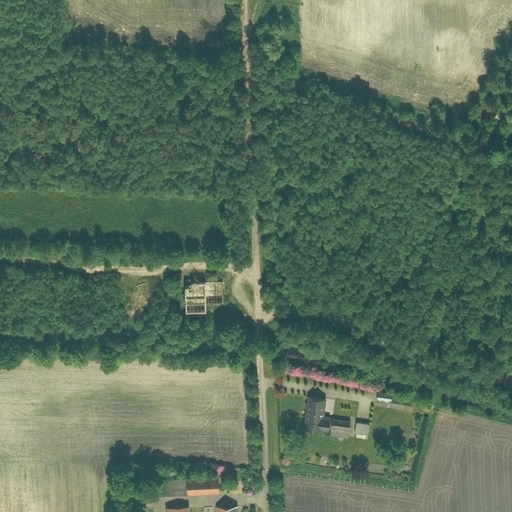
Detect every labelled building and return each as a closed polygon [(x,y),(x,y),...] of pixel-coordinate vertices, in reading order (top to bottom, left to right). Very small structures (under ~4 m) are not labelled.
[(205,277),(206,298),(224,297),(223,275),(205,276),(205,277)] [(206,298),(205,277),(185,277),(186,309),(206,308),(206,298)] [(377,390),(376,399),(390,399),(391,391),(377,390)] [(330,416),(324,415),(327,397),(307,395),(303,427),(328,430),(330,416)] [(331,417),(329,434),(347,436),(350,419),(331,417)] [(356,420),(354,431),(368,433),(369,421),(356,420)] [(186,492),(186,493),(219,491),(218,474),(185,475),(185,477),(186,492)] [(151,494),(186,492),(185,477),(150,479),(151,494)] [(188,511),(188,503),(165,505),(165,511),(188,511)]
